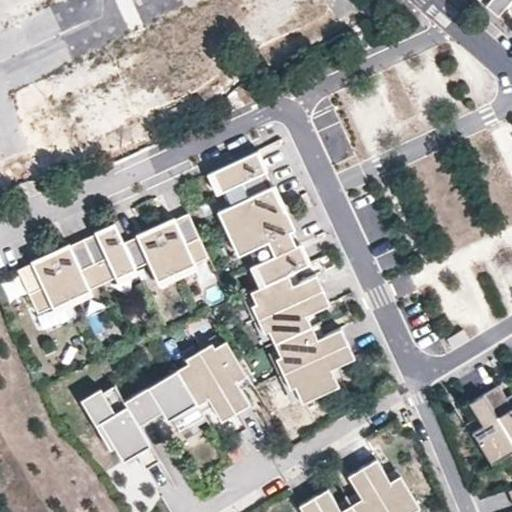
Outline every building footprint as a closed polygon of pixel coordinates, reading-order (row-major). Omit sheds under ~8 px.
[(70,153),(234,92),(213,37),(246,25),(261,67),(324,43),(308,0),(181,0),(185,9),(117,34),(136,85),(56,116),(70,153)] [(498,18),(511,1),(511,0),(492,0),(486,7),(498,18)] [(309,264),(257,151),(213,171),(229,206),(249,250),(265,284),(289,273),(299,268),(309,264)] [(249,250),(229,206),(219,211),(239,255),(249,250)] [(208,255),(188,212),(125,240),(117,222),(95,232),(18,268),(38,311),(149,260),(157,279),(208,255)] [(304,279),(299,268),(289,273),(294,284),(304,279)] [(259,318),(325,288),(317,273),(304,279),(294,284),(289,273),(265,284),(252,290),(258,302),(253,304),(259,318)] [(313,325),(308,314),(332,303),(325,288),(259,318),(266,331),(270,329),(276,342),(313,325)] [(285,372),(349,342),(343,327),(319,337),(313,325),(276,342),(282,355),(278,357),(285,372)] [(248,374),(227,339),(215,346),(212,342),(200,350),(237,411),(251,402),(237,380),(248,374)] [(345,377),(339,364),(356,356),(349,342),(285,372),(292,387),(296,385),(301,397),(345,377)] [(237,411),(200,350),(187,358),(189,362),(178,369),(199,403),(209,398),(222,420),(237,411)] [(199,403),(178,369),(125,400),(140,424),(168,407),(181,428),(205,414),(199,403)] [(493,462),(511,449),(511,403),(500,384),(471,402),(484,423),(473,429),(493,462)] [(125,400),(116,385),(104,392),(90,400),(117,446),(125,460),(138,452),(148,468),(161,459),(140,424),(125,400)] [(117,446),(90,400),(104,392),(101,387),(82,399),(112,449),(117,446)] [(410,511),(421,506),(401,473),(391,479),(378,457),(363,466),(390,511),(410,511)] [(390,511),(363,466),(349,475),(362,496),(352,503),(357,511),(390,511)] [(357,511),(352,503),(342,509),(328,487),(314,495),(324,511),(357,511)] [(324,511),(314,495),(300,504),(304,511),(324,511)]
